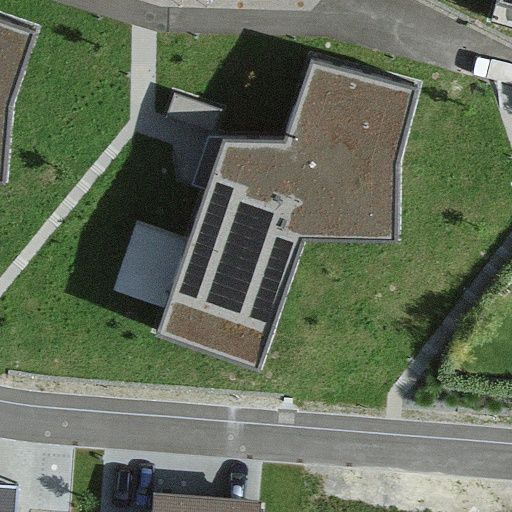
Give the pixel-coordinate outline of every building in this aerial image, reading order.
[(511,0),(503,0),(498,21),(511,24),(511,0)] [(42,34),(0,17),(0,176),(12,177),(22,92),(42,34)] [(401,167),(426,95),(322,58),(289,140),(227,134),(149,333),(250,374),(300,244),(396,245),(401,167)] [(21,511),(24,473),(0,471),(0,511),(21,511)] [(130,494),(128,511),(251,511),(253,503),(130,494)]
